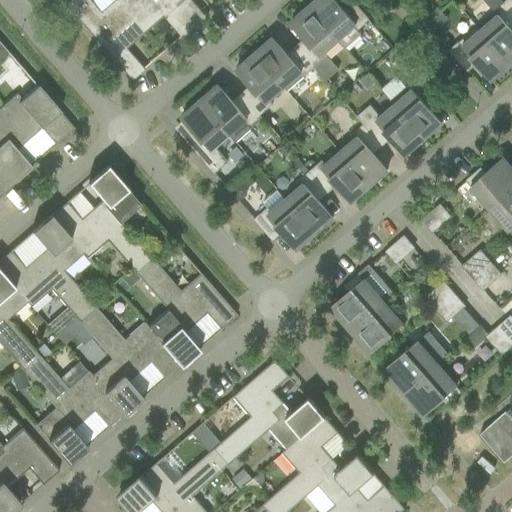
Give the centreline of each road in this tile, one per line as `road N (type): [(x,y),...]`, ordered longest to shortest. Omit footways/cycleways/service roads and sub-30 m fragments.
road 1 (residential): [(271,306),(511,96)]
road 2 (residential): [(72,483),(271,306)]
road 3 (residential): [(430,485),(271,306)]
road 4 (residential): [(271,306),(113,129)]
road 5 (residential): [(113,129),(266,0)]
road 6 (residential): [(113,129),(0,1)]
road 7 (residential): [(0,227),(113,129)]
